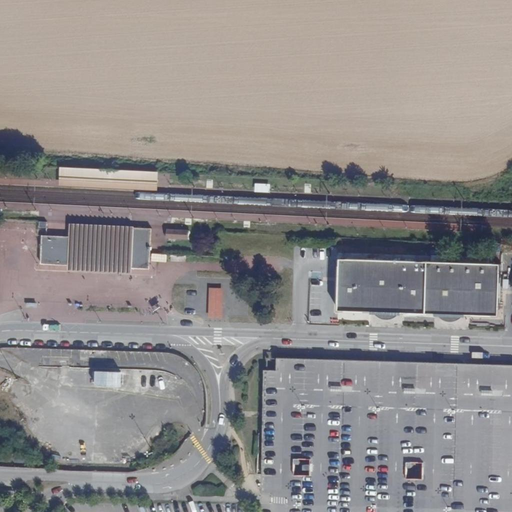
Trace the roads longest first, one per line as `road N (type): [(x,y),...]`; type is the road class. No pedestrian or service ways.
road 1 (unclassified): [(0,479),(172,478),(211,446),(218,393)]
road 2 (unclassified): [(265,339),(511,348)]
road 3 (unknown): [(329,263),(434,258),(511,266)]
road 4 (unknown): [(317,511),(323,395),(360,399)]
road 5 (unclassified): [(149,336),(0,332)]
